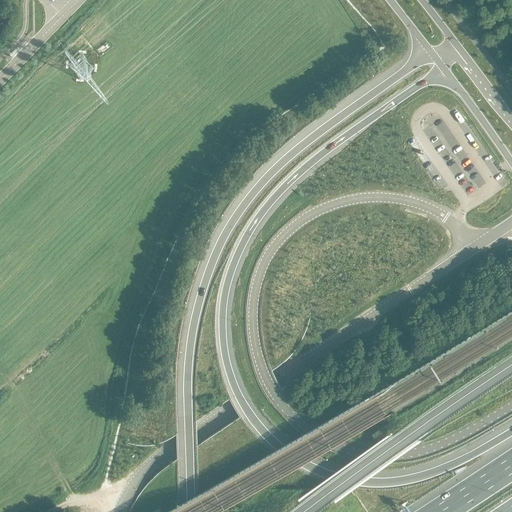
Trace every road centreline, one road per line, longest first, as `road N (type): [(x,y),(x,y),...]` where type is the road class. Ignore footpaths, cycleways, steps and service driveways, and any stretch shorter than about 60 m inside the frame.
road 1 (motorway): [(511,430),(428,475),(377,482),(327,473),(259,426),(236,390),(222,344),(234,263),(280,189),(442,68)]
road 2 (unclassified): [(471,247),(438,213),(394,198),(351,199),(308,215),(277,240),(257,273),(255,349),(286,412),(355,453),(416,452),(511,405)]
road 3 (motorway): [(429,51),(280,164),(214,257),(188,355),(190,511)]
road 4 (tertiary): [(118,511),(160,456),(471,247)]
